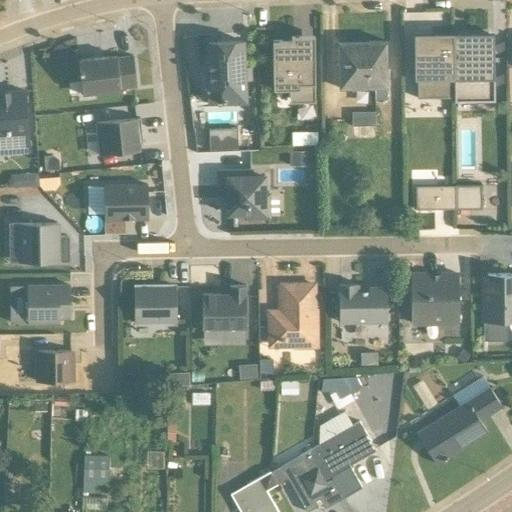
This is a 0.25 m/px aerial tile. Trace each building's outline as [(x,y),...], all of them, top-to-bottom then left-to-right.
[(454,102),(472,101),(472,89),(493,88),(492,47),(492,33),(486,34),(452,34),(453,97),(454,102)] [(453,97),(452,34),(413,34),(413,80),(416,81),(417,98),(453,97)] [(290,41),(272,41),(272,89),(288,89),(289,103),(314,102),(312,36),(290,36),(290,41)] [(338,46),(338,89),(374,89),(374,101),(386,100),(385,41),(367,42),(337,42),(338,46)] [(206,103),(220,103),(246,101),(245,80),(251,80),(250,67),(243,67),(241,42),(207,43),(208,62),(204,62),(205,81),(206,103)] [(77,61),(81,94),(119,90),(119,89),(135,87),(132,56),(116,58),(115,57),(77,61)] [(0,155),(29,153),(24,90),(0,91),(0,155)] [(373,112),(351,113),(351,127),(374,126),(373,112)] [(141,143),(139,118),(95,123),(98,156),(139,151),(138,143),(141,143)] [(210,125),(211,148),(239,147),(238,124),(210,125)] [(43,157),(44,171),(58,169),(57,159),(52,156),(43,157)] [(249,172),(219,172),(218,186),(226,187),(227,214),(245,214),(245,217),(266,217),(266,197),(262,196),(262,178),(249,178),(249,172)] [(7,181),(7,187),(37,187),(36,174),(10,175),(7,181)] [(58,178),(47,179),(47,190),(54,190),(59,184),(58,178)] [(458,183),(458,205),(481,205),(482,184),(458,183)] [(103,215),(103,219),(123,219),(123,217),(132,217),(132,219),(147,218),(146,185),(86,187),(87,215),(103,215)] [(8,263),(68,262),(68,239),(64,239),(64,236),(56,236),(56,223),(8,224),(8,263)] [(482,288),(483,322),(487,322),(487,339),(502,338),(502,322),(511,321),(511,274),(487,275),(486,288),(482,288)] [(427,275),(410,276),(410,320),(457,320),(457,323),(458,322),(457,275),(439,275),(439,277),(428,277),(427,275)] [(315,349),(315,283),(277,282),(277,309),(265,309),(267,348),(292,348),(292,349),(315,349)] [(356,284),(338,285),(338,322),(386,321),(385,288),(367,288),(367,292),(357,292),(356,284)] [(15,287),(15,323),(58,322),(58,318),(69,317),(68,286),(15,287)] [(201,295),(201,328),(245,327),(244,286),(229,286),(229,295),(219,295),(219,294),(201,295)] [(133,327),(175,326),(175,287),(132,287),(133,327)] [(69,351),(37,351),(38,382),(70,382),(69,351)] [(267,356),(258,357),(259,373),(268,373),(267,356)] [(171,373),(172,386),(189,385),(188,372),(171,373)] [(415,432),(435,464),(486,432),(479,420),(500,407),(481,376),(480,376),(451,395),(457,405),(415,432)] [(337,393),(351,392),(350,379),(336,379),(337,393)] [(280,396),(297,394),(296,381),(280,381),(280,396)] [(190,393),(190,405),(209,405),(209,393),(190,393)] [(345,406),(354,421),(362,417),(354,401),(345,406)] [(374,451),(358,421),(324,441),(320,434),(312,438),(316,445),(306,451),(323,479),(374,451)] [(280,466),(268,472),(275,484),(286,478),(305,511),(320,504),(323,508),(342,498),(331,480),(325,483),(306,451),(298,455),(297,453),(279,463),(280,466)] [(106,484),(107,457),(83,455),(81,493),(92,494),(93,484),(106,484)] [(276,511),(265,491),(275,484),(268,472),(230,494),(239,511),(276,511)]
